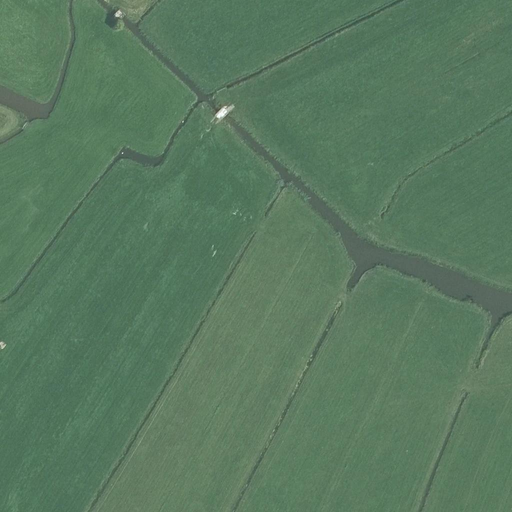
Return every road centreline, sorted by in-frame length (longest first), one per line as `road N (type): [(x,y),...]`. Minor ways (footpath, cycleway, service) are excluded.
road 1 (track): [(167,185),(250,219),(480,389),(511,378)]
road 2 (track): [(459,0),(227,108),(167,185)]
road 3 (track): [(0,373),(142,212)]
